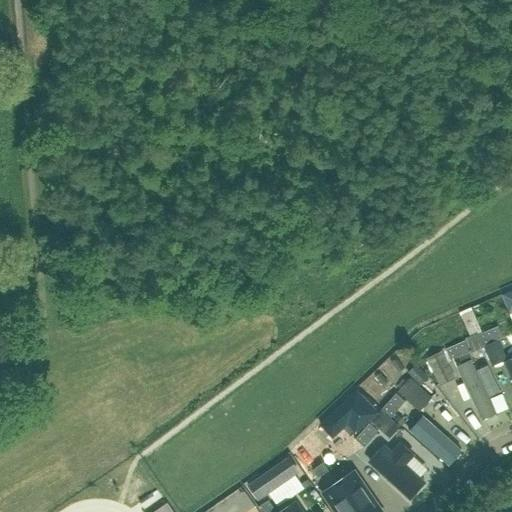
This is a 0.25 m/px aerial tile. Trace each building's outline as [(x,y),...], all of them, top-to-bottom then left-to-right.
[(501,338),(496,327),(477,336),(482,347),(501,338)] [(481,348),(476,336),(464,341),(470,353),(481,348)] [(468,353),(464,341),(444,350),(449,361),(468,353)] [(454,377),(441,351),(424,360),(436,386),(454,377)] [(499,420),(472,362),(456,370),(482,428),(499,420)] [(403,402),(394,394),(380,410),(389,418),(403,402)] [(454,422),(462,416),(449,400),(441,406),(454,422)] [(343,411),(332,423),(341,431),(352,420),(343,411)] [(414,420),(400,436),(437,469),(451,452),(414,420)] [(377,432),(368,424),(353,440),(362,448),(377,432)] [(385,449),(370,465),(412,503),(426,487),(385,449)] [(327,470),(321,462),(310,469),(316,478),(327,470)] [(265,478),(276,495),(283,491),(272,474),(265,478)] [(379,511),(357,476),(324,497),(333,511),(379,511)] [(266,511),(273,508),(267,500),(256,507),(259,511),(266,511)] [(172,511),(166,503),(153,511),(172,511)]
